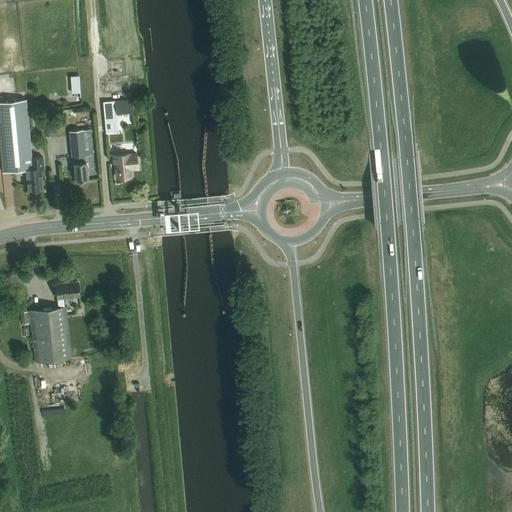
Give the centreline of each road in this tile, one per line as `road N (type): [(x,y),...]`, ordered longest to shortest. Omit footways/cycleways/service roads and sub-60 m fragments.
road 1 (trunk): [(364,0),(394,322),(402,511)]
road 2 (trunk): [(427,511),(390,0)]
road 3 (trunk): [(284,242),(319,511)]
road 4 (tertiary): [(0,236),(234,212)]
road 5 (trunk): [(264,0),(283,173)]
road 6 (tertiary): [(348,200),(508,184)]
